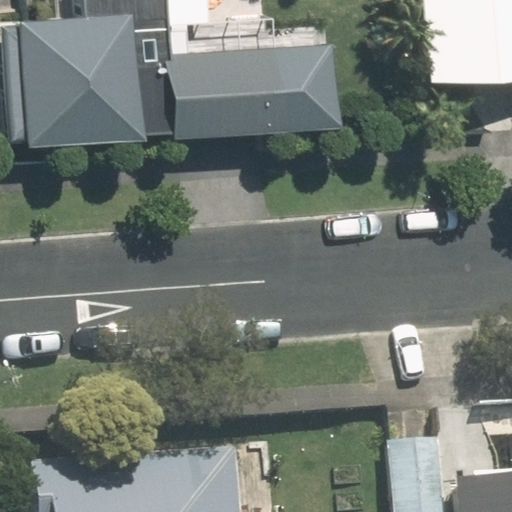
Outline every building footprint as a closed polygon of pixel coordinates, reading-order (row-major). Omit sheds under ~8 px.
[(19,133),(332,114),(326,33),(163,43),(160,0),(74,0),(75,9),(12,13),(19,133)] [(511,0),(414,0),(419,69),(511,63),(511,0)] [(438,511),(434,438),(385,441),(389,511),(438,511)] [(237,511),(233,446),(23,460),(26,511),(237,511)] [(511,511),(511,473),(444,478),(446,511),(511,511)]
